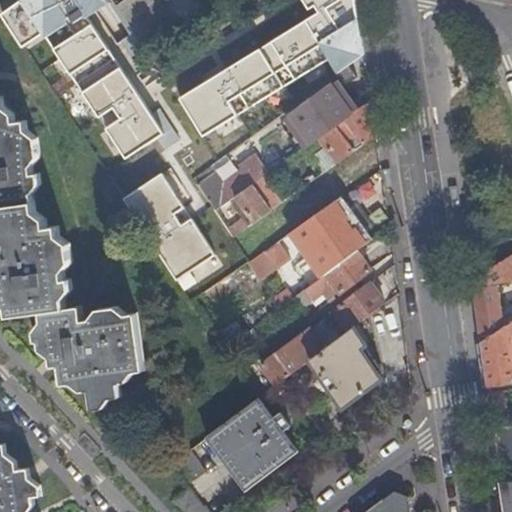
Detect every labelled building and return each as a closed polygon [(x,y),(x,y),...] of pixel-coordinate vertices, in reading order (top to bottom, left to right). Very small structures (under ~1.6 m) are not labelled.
[(151,0),(126,0),(115,8),(148,58),(164,46),(139,9),(151,0)] [(343,78),(376,61),(366,0),(311,0),(317,12),(319,23),(187,92),(203,90),(186,99),(205,136),(336,67),(343,78)] [(181,26),(185,31),(203,18),(196,8),(182,18),(185,22),(181,26)] [(353,114),(332,86),(292,116),(311,144),(319,138),(353,114)] [(73,280),(70,281),(72,279),(72,276),(65,277),(64,269),(71,260),(69,241),(59,233),(58,224),(45,225),(44,216),(32,208),(30,191),(39,181),(38,169),(32,170),(30,162),(38,152),(35,135),(28,130),(26,118),(13,119),(12,109),(2,101),(1,94),(0,93),(0,300),(9,308),(10,313),(30,310),(23,315),(44,312),(45,322),(37,331),(39,340),(43,339),(44,352),(53,358),(54,365),(62,364),(64,383),(74,381),(84,389),(92,388),(95,409),(105,407),(114,396),(123,395),(121,383),(130,382),(137,372),(146,371),(139,313),(131,314),(120,307),(102,309),(94,320),(85,321),(84,306),(67,309),(66,300),(74,291),(73,280)] [(319,138),(338,163),(377,135),(372,101),(353,114),(319,138)] [(142,181),(170,167),(159,146),(132,161),(142,181)] [(243,170),(253,184),(258,181),(269,173),(259,158),(243,170)] [(223,184),(215,173),(199,185),(217,209),(236,196),(252,185),(253,184),(243,170),(223,184)] [(129,195),(180,289),(224,266),(173,171),(129,195)] [(275,205),(258,181),(253,184),(252,185),(268,209),(275,205)] [(367,189),(363,183),(349,192),(354,199),(367,189)] [(270,211),(268,209),(252,185),(236,196),(251,218),(247,221),(250,225),(270,211)] [(302,250),(312,262),(314,266),(323,277),(358,251),(373,240),(343,197),(265,252),(277,268),(302,250)] [(373,271),(358,251),(323,277),(327,282),(331,279),(342,293),(373,271)] [(265,277),(277,268),(265,252),(253,260),(265,277)] [(511,254),(474,279),(476,289),(483,341),(504,328),(509,328),(511,325),(511,308),(503,315),(499,285),(510,283),(511,288),(511,287),(511,254)] [(314,266),(312,262),(302,270),(305,273),(314,266)] [(337,332),(341,337),(372,314),(387,302),(383,297),(399,285),(396,265),(343,305),(345,308),(349,313),(337,322),(341,328),(337,332)] [(296,298),(301,305),(303,308),(325,292),(317,282),(296,298)] [(279,321),(301,305),(296,298),(260,325),(266,333),(280,322),(279,321)] [(334,318),(337,322),(349,313),(345,308),(334,318)] [(314,357),(327,376),(334,386),(348,407),(389,378),(372,314),(341,337),(340,338),(325,349),(314,357)] [(511,325),(509,328),(504,328),(483,341),(490,388),(511,384),(511,325)] [(310,329),(250,374),(265,394),(314,357),(325,349),(319,342),(310,329)] [(334,331),(319,342),(325,349),(340,338),(334,331)] [(328,390),(334,386),(327,376),(322,380),(328,390)] [(507,412),(505,392),(491,394),(494,413),(507,412)] [(274,416),(261,397),(208,437),(247,489),(299,450),(285,431),(292,426),(281,411),(274,416)] [(511,425),(496,428),(503,482),(511,481),(511,425)] [(0,511),(27,511),(36,505),(35,497),(44,496),(42,485),(32,478),(31,467),(19,469),(19,460),(8,452),(6,444),(0,444),(0,511)] [(206,472),(190,450),(171,464),(186,486),(206,472)] [(191,487),(188,489),(189,490),(172,501),(179,511),(211,511),(206,505),(204,506),(191,487)] [(411,511),(410,495),(396,492),(390,496),(384,501),(383,499),(365,511),(411,511)]
